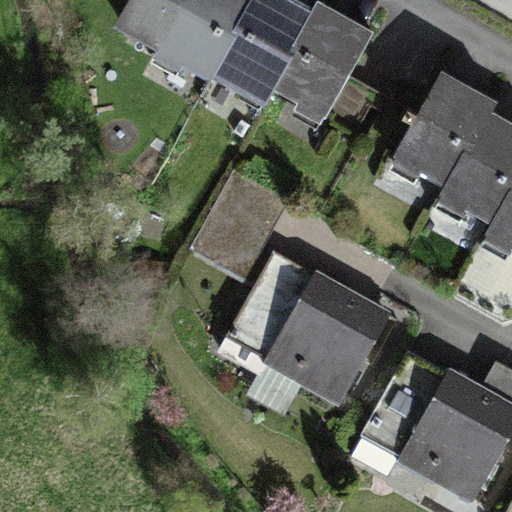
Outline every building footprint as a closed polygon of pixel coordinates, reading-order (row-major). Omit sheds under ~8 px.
[(350,132),(369,95),(356,88),(342,80),(364,38),(339,25),(315,12),(310,20),(287,8),(272,0),(252,0),(251,3),(245,0),(138,0),(122,31),(212,79),(216,72),(269,100),(274,91),(350,132)] [(414,121),(398,112),(382,104),(359,146),(442,191),(439,196),(492,225),(486,236),(511,250),(511,135),(486,121),(491,110),(467,96),(437,79),(414,121)] [(285,199),(233,169),(188,246),(240,276),(285,199)] [(293,279),(269,265),(221,347),(262,371),(267,362),(340,405),(392,316),(354,294),(317,272),(308,288),(293,279)] [(428,376),(404,363),(354,453),(393,475),(402,458),(476,499),(511,434),(511,404),(476,385),(451,370),(443,384),(428,376)]
